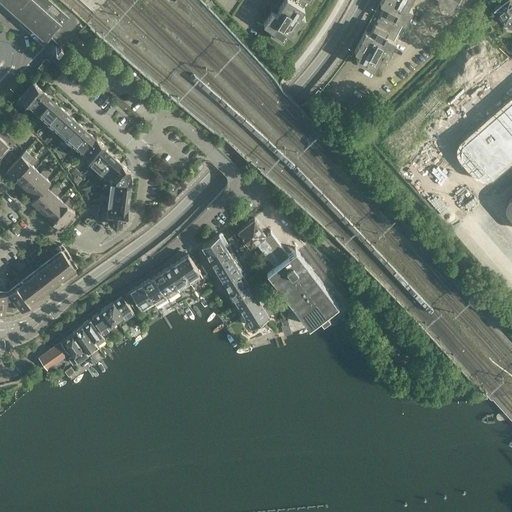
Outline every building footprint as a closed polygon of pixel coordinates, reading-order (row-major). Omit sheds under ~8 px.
[(0,0),(43,38),(45,39),(48,38),(50,37),(63,49),(85,25),(80,20),(84,15),(79,10),(74,15),(68,10),(63,15),(47,0),(0,0)] [(285,0),(276,14),(272,11),(264,23),(273,29),(270,34),(283,42),(289,33),(293,36),(305,17),(301,14),(304,8),(303,7),(304,4),(306,5),(308,2),(307,1),(307,0),(285,0)] [(381,0),(380,3),(385,5),(380,15),(381,15),(380,18),(378,17),(376,21),(378,22),(377,24),(375,23),(370,33),(365,31),(355,50),(360,53),(356,59),(374,69),(384,51),(388,54),(395,40),(394,39),(404,21),(405,22),(412,8),(407,6),(410,0),(438,0),(451,8),(455,0),(459,0),(461,1),(461,0),(381,0)] [(511,0),(505,0),(502,2),(511,14),(511,0)] [(497,13),(493,16),(497,21),(500,18),(508,29),(511,29),(511,14),(502,2),(494,9),(497,13)] [(46,58),(38,67),(42,71),(50,62),(46,58)] [(30,104),(43,90),(43,89),(34,81),(21,95),(30,104)] [(30,104),(39,112),(51,98),(43,90),(30,104)] [(39,112),(48,120),(60,106),(51,98),(39,112)] [(511,99),(455,150),(483,182),(511,155),(511,99)] [(69,114),(60,106),(48,120),(56,128),(69,114)] [(56,128),(65,136),(78,122),(69,114),(56,128)] [(87,130),(78,122),(65,136),(74,144),(87,130)] [(21,307),(60,278),(75,266),(70,259),(72,257),(61,243),(55,247),(59,252),(50,259),(46,254),(40,259),(44,264),(35,270),(31,266),(25,271),(28,275),(20,282),(16,277),(10,282),(13,287),(8,291),(7,291),(1,290),(2,285),(0,284),(0,155),(2,157),(7,151),(3,147),(9,140),(11,142),(9,145),(11,147),(15,142),(0,128),(0,311),(4,312),(4,310),(13,311),(20,305),(21,307)] [(74,144),(83,152),(96,137),(95,138),(87,130),(74,144)] [(105,146),(96,137),(83,152),(92,160),(104,147),(105,146)] [(90,162),(99,170),(112,155),(104,147),(92,160),(90,162)] [(26,159),(21,155),(7,171),(15,178),(33,157),(30,155),(26,159)] [(121,163),(112,155),(99,170),(108,178),(112,174),(121,163)] [(15,178),(22,184),(36,168),(32,164),(36,160),(33,157),(15,178)] [(116,179),(115,183),(130,185),(132,174),(131,171),(121,163),(112,174),(115,177),(116,179)] [(36,168),(22,184),(29,190),(47,170),(44,168),(40,172),(36,168)] [(75,169),(71,174),(76,178),(78,176),(80,173),(75,169)] [(29,190),(35,196),(46,186),(50,181),(46,177),(50,173),(47,170),(29,190)] [(130,185),(115,183),(110,182),(109,194),(129,197),(130,185)] [(31,201),(39,208),(57,187),(54,185),(50,189),(46,186),(35,196),(31,201)] [(60,190),(57,187),(39,208),(46,214),(60,198),(56,195),(60,190)] [(109,194),(107,206),(128,209),(128,208),(127,208),(129,197),(109,194)] [(46,214),(53,221),(71,200),(68,198),(64,202),(60,198),(46,214)] [(53,221),(60,227),(75,211),(70,207),(74,203),(71,200),(53,221)] [(128,209),(107,206),(106,215),(110,216),(109,223),(122,225),(123,217),(127,218),(128,209)] [(89,215),(84,220),(90,225),(94,220),(89,215)] [(254,218),(238,230),(250,246),(256,242),(274,264),(266,270),(308,325),(319,317),(322,320),(329,315),(326,312),(337,303),(295,248),(287,253),(271,231),(267,234),(254,218)] [(201,245),(208,256),(228,244),(220,233),(201,245)] [(227,238),(230,243),(234,241),(237,239),(234,234),(227,238)] [(230,243),(228,244),(208,256),(212,262),(216,268),(235,256),(229,247),(235,243),(234,241),(230,243)] [(176,261),(187,278),(198,271),(188,254),(176,261)] [(223,280),(242,267),(235,256),(216,268),(223,280)] [(176,261),(165,269),(175,285),(187,278),(176,261)] [(223,280),(230,291),(250,279),(249,278),(246,280),(242,273),(245,271),(242,267),(223,280)] [(175,285),(165,269),(165,268),(153,275),(153,276),(165,294),(177,287),(175,285)] [(142,283),(152,299),(154,302),(165,294),(153,276),(142,283)] [(230,292),(237,303),(257,290),(250,279),(230,291),(230,292)] [(140,307),(152,299),(142,283),(142,282),(124,294),(129,302),(135,298),(140,307)] [(241,309),(244,314),(264,302),(257,290),(237,303),(241,309)] [(278,293),(264,302),(244,314),(251,326),(269,316),(268,315),(274,312),(270,306),(280,299),(278,293)] [(113,301),(106,306),(116,320),(122,315),(125,318),(134,312),(122,295),(113,302),(113,301)] [(376,325),(383,318),(367,301),(360,308),(376,325)] [(116,320),(106,306),(91,317),(98,326),(101,329),(109,323),(110,324),(116,320)] [(105,340),(89,318),(82,324),(97,345),(105,340)] [(97,346),(97,345),(82,324),(72,332),(87,353),(97,346)] [(400,344),(387,330),(379,337),(400,359),(412,347),(405,339),(400,344)] [(73,363),(87,353),(72,332),(69,334),(62,340),(72,355),(68,358),(73,363)] [(68,353),(59,342),(38,357),(46,368),(68,353)]
